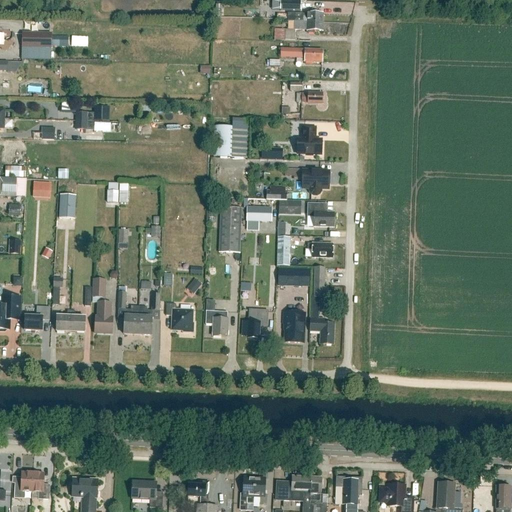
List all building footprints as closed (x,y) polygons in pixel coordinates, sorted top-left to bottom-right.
[(280,2),(280,11),(301,11),(301,2),(280,2)] [(288,22),(295,22),(323,22),(323,14),(315,14),(315,12),(308,12),(308,14),(288,14),(288,22)] [(285,28),(284,13),(275,14),(275,22),(281,22),(282,28),(285,28)] [(322,31),(323,22),(295,22),(294,31),(307,31),(307,33),(314,33),(314,31),(322,31)] [(21,40),(51,40),(51,33),(21,32),(21,40)] [(51,49),(51,40),(21,40),(21,48),(51,49)] [(305,51),(281,50),(281,57),(295,58),(295,57),(305,57),(305,62),(322,62),(322,51),(305,51)] [(0,71),(7,71),(7,72),(15,73),(22,63),(7,62),(0,62),(0,71)] [(301,91),(301,83),(290,83),(289,91),(301,91)] [(322,104),(322,95),(297,95),(297,103),(302,103),(302,104),(322,104)] [(99,107),(99,120),(107,121),(107,107),(99,107)] [(94,131),(95,113),(75,113),(75,130),(94,131)] [(233,158),(234,127),(212,127),(211,158),(233,158)] [(39,128),(39,134),(31,134),(31,140),(52,140),(52,128),(39,128)] [(315,138),(316,128),(303,128),(302,141),(298,140),(297,155),(306,155),(307,156),(311,156),(313,155),(321,155),(322,141),(314,141),(314,138),(315,138)] [(280,160),(280,149),(258,149),(258,160),(280,160)] [(5,167),(5,178),(25,178),(26,167),(5,167)] [(329,190),(329,173),(303,172),(302,189),(310,189),(310,192),(311,195),(314,196),(317,196),(320,195),(321,193),(321,189),(329,190)] [(0,196),(23,196),(23,179),(0,178),(0,196)] [(50,199),(51,183),(33,183),(32,198),(50,199)] [(107,192),(107,203),(118,203),(118,192),(107,192)] [(267,200),(287,201),(287,192),(267,192),(267,200)] [(74,220),(75,196),(59,195),(58,219),(74,220)] [(279,212),(301,213),(301,203),(279,202),(279,212)] [(17,217),(18,206),(7,204),(6,215),(17,217)] [(334,228),(334,213),(323,213),(324,204),(308,204),(307,218),(314,218),(314,228),(334,228)] [(242,209),(221,209),(219,253),(240,254),(242,209)] [(247,222),(272,222),(272,210),(247,209),(247,222)] [(127,244),(127,231),(118,230),(118,244),(127,244)] [(289,267),(290,238),(278,238),(277,267),(289,267)] [(10,241),(9,254),(20,255),(21,242),(10,241)] [(312,251),(312,259),(332,259),(333,245),(312,244),(312,245),(308,245),(308,251),(312,251)] [(49,257),(52,252),(46,249),(43,254),(49,257)] [(324,298),(324,268),(314,268),(313,298),(324,298)] [(278,287),(309,288),(309,270),(278,270),(278,287)] [(22,287),(23,279),(15,278),(14,287),(22,287)] [(62,279),(53,279),(52,305),(59,305),(59,288),(62,288),(62,279)] [(104,299),(105,280),(92,280),(91,298),(104,299)] [(191,285),(197,291),(201,286),(195,280),(191,285)] [(126,294),(119,293),(118,309),(125,310),(126,294)] [(160,295),(152,295),(152,311),(159,311),(160,295)] [(19,321),(20,298),(2,297),(2,307),(0,306),(0,332),(5,333),(7,331),(9,331),(9,321),(19,321)] [(111,318),(111,304),(98,303),(97,317),(96,317),(95,334),(112,335),(113,318),(111,318)] [(194,334),(194,324),(193,324),(193,311),(176,311),(176,305),(166,305),(166,317),(172,317),(171,331),(183,332),(183,333),(194,334)] [(138,336),(139,307),(131,307),(131,317),(125,317),(124,335),(138,336)] [(139,307),(138,336),(151,336),(152,318),(147,318),(147,308),(139,307)] [(49,320),(50,309),(38,308),(37,318),(25,317),(25,331),(42,332),(42,320),(49,320)] [(250,311),(248,338),(259,339),(259,332),(266,332),(267,324),(267,313),(250,311)] [(70,333),(71,312),(68,312),(67,317),(58,317),(57,332),(70,333)] [(71,312),(70,333),(84,333),(85,318),(75,318),(75,312),(71,312)] [(228,313),(206,312),(206,325),(214,326),(213,337),(227,338),(228,320),(227,320),(228,313)] [(303,344),(304,314),(284,313),(284,325),(286,325),(285,343),(303,344)] [(333,346),(334,325),(317,324),(317,320),(310,320),(310,332),(321,333),(320,345),(333,346)] [(32,493),(33,474),(22,473),(22,484),(16,484),(15,499),(26,500),(26,493),(32,493)] [(33,474),(32,493),(39,493),(39,500),(50,501),(50,486),(44,485),(45,474),(33,474)] [(254,505),(254,497),(255,479),(244,478),(243,494),(241,494),(240,505),(240,511),(247,511),(247,504),(254,505)] [(311,496),(312,478),(293,478),(292,485),(277,484),(276,501),(304,503),(303,511),(309,511),(310,495),(311,496)] [(310,495),(309,511),(315,511),(316,504),(321,504),(320,511),(327,511),(327,504),(321,504),(322,495),(321,495),(321,479),(312,478),(311,496),(310,495)] [(336,488),(335,506),(345,506),(345,511),(347,511),(346,511),(357,511),(358,497),(362,497),(362,479),(337,478),(336,478),(336,488)] [(97,499),(98,481),(73,479),(72,497),(83,498),(81,511),(95,511),(96,499),(97,499)] [(255,479),(254,497),(260,498),(260,506),(267,506),(267,496),(265,495),(266,479),(255,479)] [(163,509),(164,493),(157,493),(157,483),(133,482),(132,499),(151,500),(150,508),(163,509)] [(455,485),(438,484),(436,511),(462,511),(463,510),(462,510),(454,510),(455,494),(455,485)] [(183,493),(188,495),(188,497),(201,498),(200,506),(198,506),(197,511),(217,511),(217,507),(208,506),(209,496),(205,495),(205,486),(189,485),(189,486),(184,487),(183,493)] [(405,499),(405,487),(389,486),(388,490),(380,489),(380,503),(388,503),(388,507),(404,508),(403,511),(412,511),(413,499),(405,499)] [(510,511),(511,488),(496,488),(495,511),(510,511)] [(461,494),(455,494),(454,510),(462,510),(462,506),(460,506),(461,494)]
